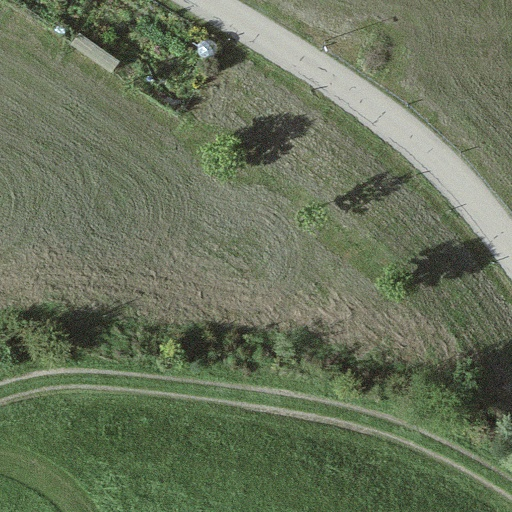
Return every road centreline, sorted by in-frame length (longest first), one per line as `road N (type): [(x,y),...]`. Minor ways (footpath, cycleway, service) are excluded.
road 1 (track): [(0,395),(36,379),(288,394),(449,450),(511,494)]
road 2 (unclassified): [(192,0),(405,135),(483,207),(511,252)]
